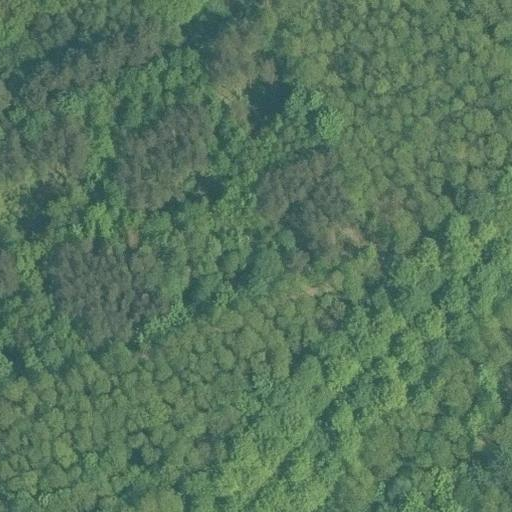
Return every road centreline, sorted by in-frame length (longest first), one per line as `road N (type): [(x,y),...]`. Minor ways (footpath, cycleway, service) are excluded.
road 1 (track): [(508,260),(470,248),(431,251),(15,403)]
road 2 (track): [(274,511),(419,334),(511,257)]
road 3 (track): [(0,136),(258,31)]
road 4 (track): [(213,198),(163,216),(59,212),(34,220),(0,248)]
road 5 (track): [(266,0),(258,31),(266,62),(251,132),(242,161),(213,198)]
road 6 (track): [(319,287),(301,257),(213,198)]
